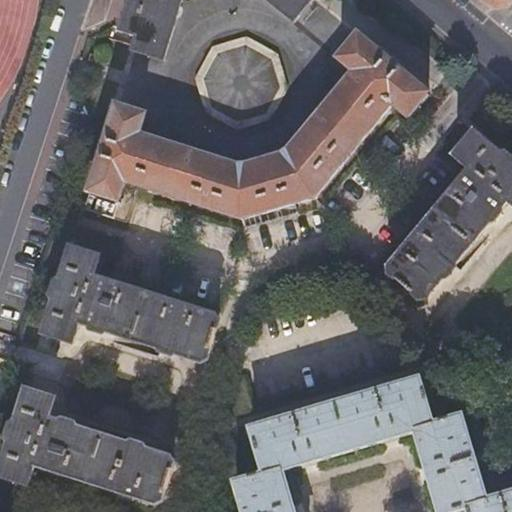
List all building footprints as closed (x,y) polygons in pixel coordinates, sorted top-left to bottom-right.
[(132,0),(123,31),(122,33),(138,39),(134,52),(163,61),(183,0),(268,0),(294,20),(310,0),(132,0)] [(146,117),(116,106),(89,193),(118,203),(125,183),(242,220),(315,197),(393,105),(409,118),(428,96),(358,36),(340,60),(354,72),(286,156),(248,167),(235,167),(140,137),(146,117)] [(213,44),(197,78),(206,112),(237,129),(270,120),(288,88),(278,54),(246,37),(213,44)] [(471,170),(391,265),(392,276),(417,297),(429,296),(509,202),(511,204),(511,164),(475,134),(455,157),(471,170)] [(101,259),(72,250),(44,336),(73,345),(80,324),(198,362),(207,357),(217,325),(213,315),(95,278),(101,259)] [(421,381),(251,429),(265,476),(236,485),(243,511),(297,511),(287,471),(419,431),(442,511),(465,511),(465,510),(469,509),(470,511),(511,511),(511,495),(489,502),(464,418),(434,427),(421,381)] [(56,400),(27,391),(0,475),(0,477),(28,487),(35,468),(153,504),(164,499),(173,467),(168,457),(50,419),(56,400)]
